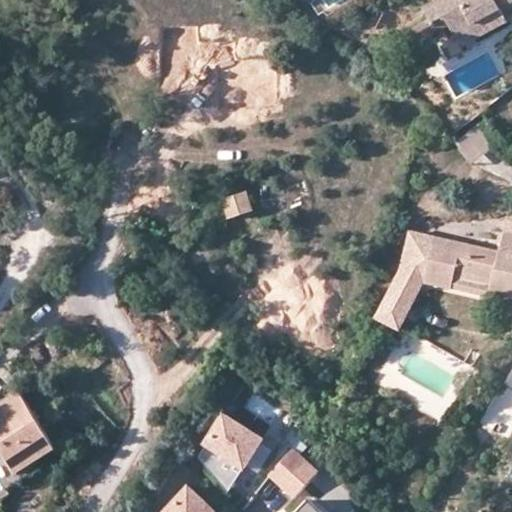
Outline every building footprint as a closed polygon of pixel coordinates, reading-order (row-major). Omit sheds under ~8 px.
[(320,15),(330,7),(325,0),(312,0),(311,1),(320,15)] [(511,0),(433,0),(423,5),(429,16),(435,27),(444,43),(455,37),(474,27),(472,23),(500,8),(511,1),(511,0)] [(507,21),(500,8),(472,23),(474,27),(455,37),(462,46),(507,21)] [(435,27),(429,16),(403,31),(410,42),(435,27)] [(496,141),(477,122),(454,144),(473,163),(496,141)] [(246,189),(222,197),(228,215),(253,207),(246,189)] [(428,280),(492,293),(494,285),(511,288),(511,211),(509,211),(503,247),(413,229),(406,267),(381,316),(404,328),(428,280)] [(0,403),(0,448),(3,453),(16,473),(35,461),(54,449),(19,392),(0,403)] [(266,443),(227,419),(209,447),(248,472),(266,443)] [(285,487),(306,463),(294,452),(272,475),(285,487)] [(40,468),(35,461),(16,473),(3,453),(0,454),(0,480),(6,490),(40,468)] [(297,498),(319,475),(306,463),(285,487),(297,498)] [(214,511),(191,490),(170,511),(214,511)] [(319,511),(308,502),(298,511),(319,511)]
